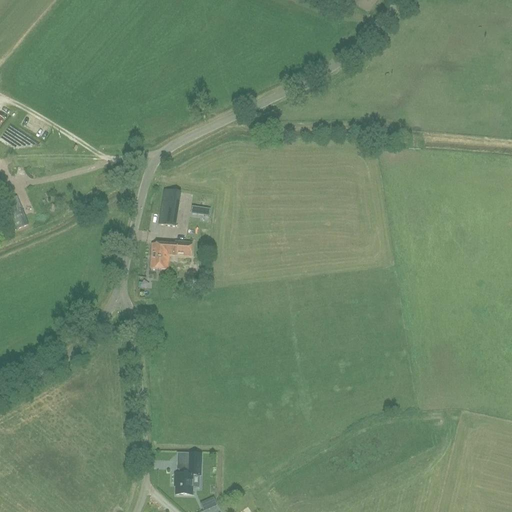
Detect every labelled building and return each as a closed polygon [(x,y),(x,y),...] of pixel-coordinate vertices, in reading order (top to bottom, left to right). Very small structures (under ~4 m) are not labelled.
[(175,228),(181,193),(165,191),(159,225),(175,228)] [(12,232),(17,230),(28,225),(17,197),(6,202),(13,220),(7,222),(12,232)] [(175,247),(170,246),(170,256),(191,257),(192,244),(175,243),(175,247)] [(169,256),(170,256),(170,246),(152,245),(151,270),(168,271),(169,256)] [(201,477),(201,466),(189,465),(189,476),(175,476),(175,483),(176,483),(176,496),(192,497),(193,477),(201,477)]
